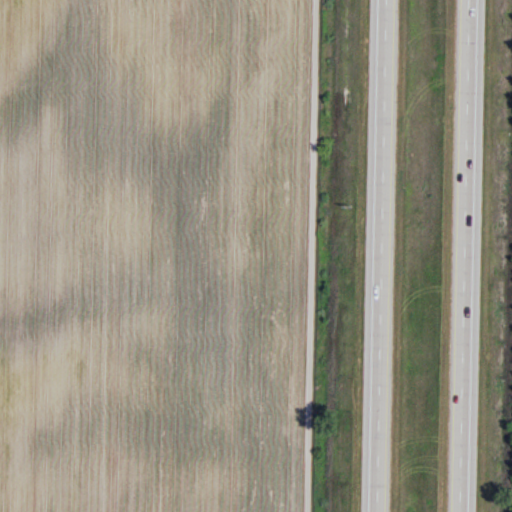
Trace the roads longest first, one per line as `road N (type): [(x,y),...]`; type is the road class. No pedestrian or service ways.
road 1 (motorway): [(463,511),(473,0)]
road 2 (motorway): [(384,0),(374,511)]
